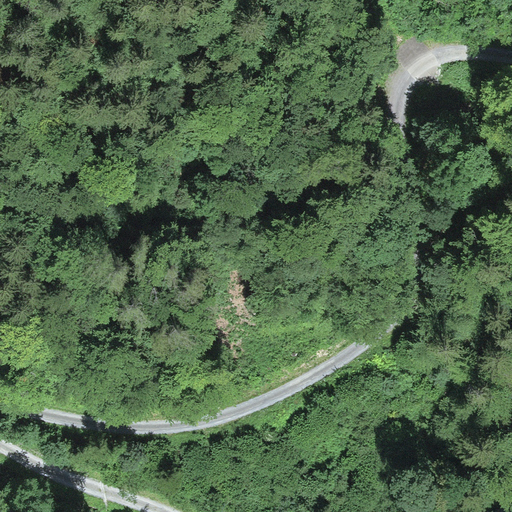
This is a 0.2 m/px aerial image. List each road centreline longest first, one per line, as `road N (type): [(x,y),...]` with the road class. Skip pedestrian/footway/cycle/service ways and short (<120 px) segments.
road 1 (unclassified): [(0,405),(161,430),(230,416),(389,330),(415,297),(418,276),(402,78),(430,52),(511,58)]
road 2 (unclassified): [(0,446),(153,511)]
